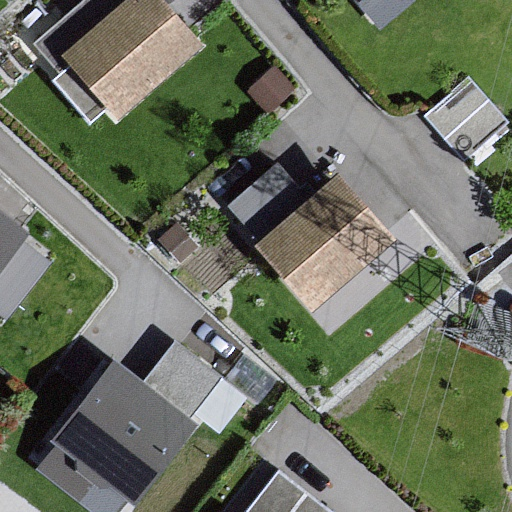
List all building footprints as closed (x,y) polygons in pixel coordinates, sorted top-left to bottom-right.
[(156,0),(135,0),(78,57),(131,129),(210,49),(156,0)] [(354,0),(378,27),(409,0),(354,0)] [(280,150),(229,186),(252,219),(303,183),(280,150)] [(376,240),(322,177),(234,250),(290,316),(376,240)] [(0,269),(27,233),(0,212),(0,269)] [(143,381),(114,360),(36,462),(82,497),(97,477),(131,503),(197,418),(186,410),(209,380),(168,348),(143,381)] [(326,511),(333,503),(280,464),(244,511),(326,511)]
